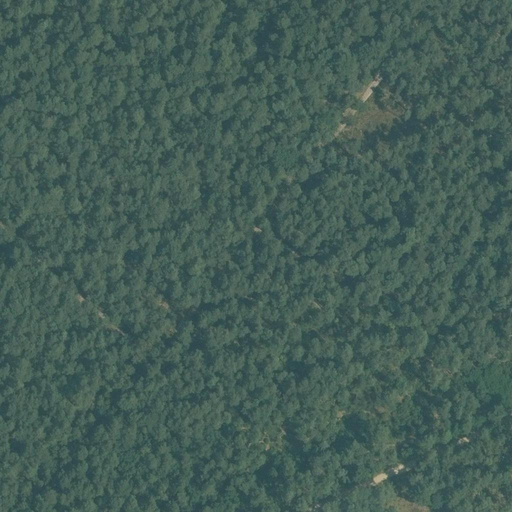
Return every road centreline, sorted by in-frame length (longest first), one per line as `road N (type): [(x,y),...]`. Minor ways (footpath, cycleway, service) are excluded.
road 1 (unknown): [(434,0),(145,356)]
road 2 (track): [(307,511),(511,415)]
road 3 (unknown): [(0,231),(145,356)]
